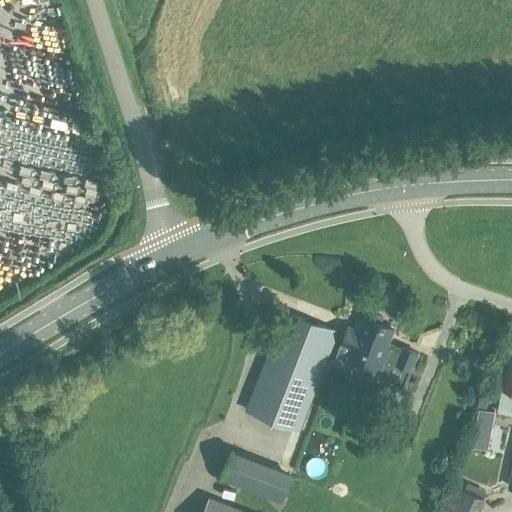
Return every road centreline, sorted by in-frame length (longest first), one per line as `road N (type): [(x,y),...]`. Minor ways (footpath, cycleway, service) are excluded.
road 1 (unclassified): [(176,254),(94,0)]
road 2 (secondary): [(405,186),(274,215),(176,254)]
road 3 (secondary): [(176,254),(0,355)]
road 4 (unclassified): [(511,306),(439,275),(416,244),(405,186)]
